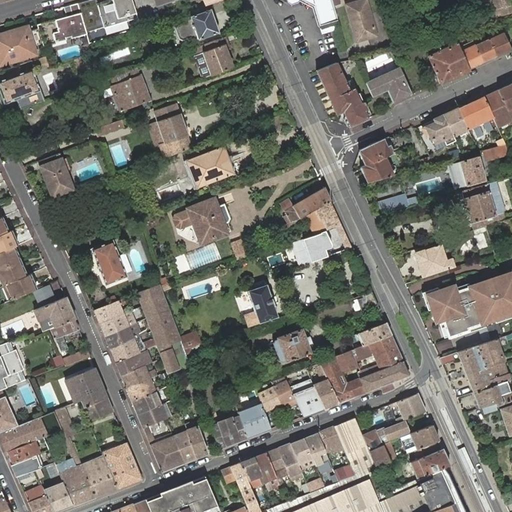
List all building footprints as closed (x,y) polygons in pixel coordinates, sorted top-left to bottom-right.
[(95,0),(83,0),(76,2),(85,29),(103,24),(103,26),(103,27),(137,16),(136,13),(128,15),(122,0),(110,0),(111,2),(97,6),(96,2),(95,0)] [(131,0),(122,0),(128,15),(136,13),(131,0)] [(303,0),(312,6),(318,25),(324,23),(323,20),(316,0),(303,0)] [(316,0),(323,20),(324,23),(337,20),(335,16),(330,0),(316,0)] [(357,33),(360,40),(375,35),(365,0),(362,0),(346,5),(354,34),(357,33)] [(511,0),(488,0),(493,18),(511,12),(511,0)] [(71,38),(86,33),(86,32),(85,29),(76,2),(68,5),(71,15),(36,26),(36,27),(42,45),(70,35),(71,38)] [(192,15),(184,18),(182,19),(183,22),(176,25),(174,28),(178,38),(182,40),(189,37),(191,42),(217,32),(208,9),(204,10),(202,5),(190,9),(192,15)] [(190,9),(183,12),(184,18),(192,15),(190,9)] [(42,45),(36,27),(26,30),(33,50),(43,47),(42,45)] [(26,29),(8,34),(8,38),(0,40),(0,64),(34,54),(33,50),(26,29)] [(494,37),(488,39),(495,55),(509,49),(502,33),(500,33),(499,31),(493,34),(494,37)] [(227,43),(224,36),(192,48),(195,56),(201,54),(209,75),(231,67),(222,45),(227,43)] [(456,43),(453,36),(446,38),(450,46),(456,43)] [(495,55),(488,39),(475,45),(482,61),(495,55)] [(459,50),(456,43),(450,46),(428,56),(432,67),(425,70),(432,84),(467,68),(459,50)] [(475,45),(474,44),(459,50),(467,68),(482,61),(475,45)] [(74,59),(80,76),(93,71),(87,54),(74,59)] [(336,62),(315,70),(335,115),(342,111),(361,103),(354,89),(348,91),(344,82),(336,62)] [(399,67),(365,82),(373,98),(387,91),(393,102),(411,94),(399,67)] [(32,70),(0,81),(0,90),(4,103),(40,90),(32,70)] [(114,85),(111,86),(120,111),(149,101),(140,75),(122,81),(120,77),(112,80),(114,85)] [(350,80),(344,82),(348,91),(354,89),(350,80)] [(509,116),(511,114),(511,83),(497,90),(509,116)] [(495,123),(497,128),(511,121),(509,116),(497,90),(482,96),(492,117),(495,123)] [(457,108),(467,129),(492,117),(482,96),(457,108)] [(343,118),(347,126),(348,127),(367,118),(363,110),(367,108),(364,102),(361,103),(342,111),(345,116),(343,118)] [(174,104),(153,112),(165,143),(160,145),(164,157),(190,148),(174,104)] [(452,136),(467,129),(457,108),(442,115),(452,136)] [(434,123),(425,127),(421,129),(424,136),(428,134),(436,150),(454,141),(452,136),(442,115),(432,119),(434,123)] [(119,120),(113,122),(96,128),(100,136),(122,128),(119,120)] [(358,151),(358,152),(364,166),(383,157),(393,152),(389,145),(386,146),(383,139),(358,151)] [(503,145),(482,150),(486,161),(505,156),(503,145)] [(223,146),(185,161),(197,188),(234,174),(223,146)] [(450,153),(451,159),(461,156),(458,150),(450,153)] [(60,159),(57,153),(42,159),(44,165),(60,159)] [(364,166),(359,168),(366,182),(392,175),(383,157),(364,166)] [(477,157),(446,166),(453,189),(483,181),(477,157)] [(73,191),(76,189),(63,158),(60,159),(73,191)] [(57,197),(73,191),(60,159),(44,165),(57,197)] [(39,166),(53,198),(57,197),(44,165),(39,166)] [(493,182),(460,192),(471,230),(483,227),(511,217),(511,214),(511,213),(502,216),(500,211),(503,210),(493,182)] [(322,187),(284,211),(286,215),(283,217),(286,223),(298,219),(328,200),(322,187)] [(214,199),(189,209),(201,242),(226,233),(223,223),(226,222),(229,217),(227,213),(223,212),(221,212),(219,206),(217,207),(214,199)] [(298,219),(286,223),(289,229),(297,226),(306,221),(313,236),(325,230),(339,224),(328,200),(298,219)] [(194,224),(189,209),(179,213),(178,213),(178,214),(177,214),(176,215),(176,216),(175,217),(174,219),(174,221),(175,221),(175,222),(175,223),(176,224),(176,225),(177,226),(178,227),(179,227),(180,228),(181,228),(182,228),(183,228),(184,228),(185,227),(194,224)] [(0,251),(14,246),(17,244),(11,230),(7,231),(0,234),(0,251)] [(303,239),(291,243),(298,266),(327,257),(325,250),(330,248),(332,244),(325,230),(313,236),(303,239)] [(249,251),(245,239),(231,243),(236,256),(249,251)] [(109,242),(88,250),(102,286),(123,278),(109,242)] [(0,269),(20,260),(14,246),(0,251),(0,269)] [(417,259),(423,277),(453,267),(450,261),(445,262),(439,246),(420,252),(422,257),(417,259)] [(27,275),(20,260),(0,269),(0,286),(4,285),(27,275)] [(511,272),(469,286),(468,283),(454,287),(453,285),(438,290),(437,286),(422,291),(429,311),(434,309),(438,321),(440,321),(446,339),(468,331),(467,328),(494,319),(495,323),(511,317),(511,314),(511,313),(511,268),(511,269),(511,272)] [(36,289),(30,273),(27,275),(4,285),(10,300),(33,290),(36,289)] [(33,290),(40,307),(56,300),(49,283),(36,289),(33,290)] [(160,285),(160,284),(137,292),(141,305),(146,318),(151,331),(156,345),(160,358),(165,372),(168,382),(191,373),(184,353),(178,336),(169,311),(166,302),(164,296),(160,285)] [(265,285),(247,291),(250,300),(249,301),(253,312),(244,315),(248,326),(276,316),(272,306),(274,305),(270,294),(268,295),(265,285)] [(376,305),(370,291),(353,297),(359,311),(376,305)] [(42,331),(49,328),(54,326),(74,318),(65,297),(56,300),(40,307),(34,309),(37,318),(42,331)] [(123,313),(118,300),(93,310),(98,323),(123,313)] [(104,336),(128,326),(123,313),(98,323),(104,336)] [(53,339),(55,342),(60,355),(70,351),(63,335),(78,329),(74,318),(54,326),(49,328),(52,336),(53,339)] [(390,334),(384,322),(353,334),(356,340),(358,340),(361,346),(390,334)] [(136,323),(128,326),(104,336),(109,349),(134,338),(141,335),(136,323)] [(302,327),(276,336),(276,338),(273,339),(272,341),(278,360),(280,361),(283,360),(284,361),(310,352),(310,351),(312,350),(313,346),(311,342),(309,341),(307,336),(309,334),(306,329),(305,327),(302,328),(302,327)] [(195,330),(178,336),(184,353),(189,352),(188,347),(199,343),(195,330)] [(401,360),(390,334),(361,346),(352,349),(354,354),(352,354),(354,360),(359,372),(366,369),(367,373),(401,360)] [(115,363),(139,352),(134,338),(109,349),(115,363)] [(457,353),(472,392),(505,381),(508,380),(495,340),(491,341),(472,348),(457,353)] [(3,344),(0,345),(0,390),(2,389),(18,383),(14,373),(21,370),(13,350),(6,353),(3,344)] [(66,356),(69,364),(90,355),(86,348),(66,356)] [(120,376),(145,365),(150,363),(145,350),(139,352),(115,363),(120,376)] [(356,367),(349,350),(334,356),(341,373),(356,367)] [(448,356),(439,359),(442,365),(453,362),(451,355),(448,356)] [(341,373),(334,356),(318,362),(318,363),(320,367),(325,379),(341,373)] [(358,377),(364,392),(408,375),(401,360),(367,373),(366,369),(359,372),(357,373),(358,377)] [(126,389),(150,378),(145,365),(120,376),(126,389)] [(113,412),(97,367),(64,379),(76,411),(84,408),(89,421),(113,412)] [(345,382),(341,373),(325,379),(326,379),(336,402),(351,397),(345,382)] [(364,392),(358,377),(345,382),(351,397),(364,392)] [(131,401),(155,391),(150,378),(126,389),(131,401)] [(288,387),(295,402),(302,416),(304,415),(297,399),(315,392),(312,385),(309,379),(288,387)] [(312,385),(315,392),(323,408),(336,402),(326,379),(312,385)] [(288,387),(285,380),(271,386),(279,403),(281,407),(295,402),(288,387)] [(505,381),(472,392),(479,409),(483,407),(495,403),(496,406),(500,404),(511,400),(511,390),(509,392),(505,381)] [(262,390),(260,385),(254,387),(260,402),(262,409),(279,403),(271,386),(262,390)] [(0,432),(18,425),(2,389),(0,390),(0,432)] [(136,414),(160,404),(155,391),(131,401),(136,414)] [(323,408),(315,392),(297,399),(304,415),(323,408)] [(396,422),(425,410),(417,393),(389,404),(396,422)] [(511,400),(500,404),(501,408),(499,409),(509,435),(511,433),(511,400)] [(262,409),(260,402),(236,411),(238,416),(246,438),(269,428),(265,416),(264,414),(262,409)] [(495,403),(483,407),(485,414),(497,410),(496,406),(495,403)] [(156,421),(166,417),(160,404),(136,414),(142,428),(156,421)] [(60,409),(54,412),(61,430),(67,427),(60,409)] [(383,427),(376,409),(368,412),(376,430),(383,427)] [(61,430),(54,412),(36,419),(0,432),(0,439),(5,451),(33,440),(43,437),(61,430)] [(211,421),(208,422),(217,448),(246,438),(238,416),(231,419),(230,417),(217,422),(218,424),(213,426),(211,421)] [(160,471),(182,462),(172,435),(155,442),(151,433),(159,429),(156,421),(142,428),(160,471)] [(383,427),(376,430),(379,438),(386,436),(388,441),(407,432),(403,423),(384,430),(383,427)] [(407,454),(420,448),(438,440),(431,424),(405,435),(407,439),(411,437),(415,446),(411,448),(405,450),(407,454)] [(195,457),(205,453),(196,427),(189,429),(188,425),(184,427),(185,430),(195,457)] [(342,449),(332,426),(316,432),(324,451),(332,447),(334,452),(342,449)] [(182,462),(195,457),(185,430),(172,435),(182,462)] [(362,436),(375,469),(389,462),(382,445),(379,438),(376,430),(375,430),(362,436)] [(324,451),(316,432),(303,437),(314,463),(327,457),(324,451)] [(73,506),(95,497),(81,463),(69,436),(64,438),(72,459),(55,466),(58,473),(62,481),(73,506)] [(314,463),(303,437),(289,443),(299,467),(300,470),(314,464),(314,463)] [(396,439),(388,443),(391,448),(399,445),(396,439)] [(5,451),(11,464),(35,454),(38,453),(33,440),(5,451)] [(410,463),(417,478),(439,469),(444,467),(450,464),(438,440),(420,448),(423,456),(410,463)] [(141,479),(126,442),(107,450),(106,446),(100,448),(102,455),(116,489),(141,479)] [(288,474),(290,479),(296,476),(293,469),(299,467),(289,443),(276,448),(288,474)] [(265,452),(280,485),(284,483),(281,477),(288,474),(276,448),(265,452)] [(264,482),(268,491),(280,485),(265,452),(253,457),(264,482)] [(16,476),(54,462),(52,458),(37,464),(34,458),(36,458),(35,454),(11,464),(16,476)] [(95,497),(116,489),(102,455),(81,463),(95,497)] [(264,482),(253,457),(239,462),(251,488),(264,482)] [(249,511),(261,511),(251,488),(239,462),(230,466),(235,478),(248,509),(249,511)] [(235,478),(230,466),(221,469),(227,482),(235,478)] [(336,477),(339,482),(354,476),(350,466),(335,473),(336,477)] [(218,511),(204,476),(185,483),(197,511),(218,511)] [(323,482),(325,488),(339,482),(336,477),(323,482)] [(52,511),(56,511),(73,506),(62,481),(43,489),(52,511)] [(307,485),(310,494),(325,488),(323,482),(312,486),(311,483),(307,485)] [(197,511),(185,483),(175,487),(186,511),(197,511)] [(302,487),(305,496),(310,494),(307,485),(302,487)] [(32,511),(52,511),(43,489),(42,486),(24,494),(32,511)] [(186,511),(175,487),(158,494),(165,511),(186,511)] [(0,511),(10,511),(1,491),(0,491),(0,511)] [(165,511),(158,494),(144,499),(149,511),(165,511)] [(149,511),(144,499),(133,503),(136,511),(149,511)] [(136,511),(133,503),(119,509),(120,511),(136,511)]
